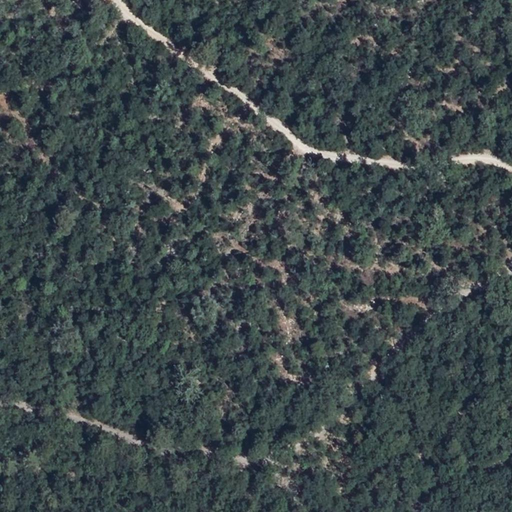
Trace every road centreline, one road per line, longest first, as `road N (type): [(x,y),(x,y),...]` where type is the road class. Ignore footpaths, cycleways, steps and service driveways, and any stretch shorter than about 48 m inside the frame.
road 1 (track): [(0,401),(201,460),(276,454),(337,414),(378,374),(404,333),(511,264)]
road 2 (track): [(511,167),(476,158),(317,156),(112,0)]
